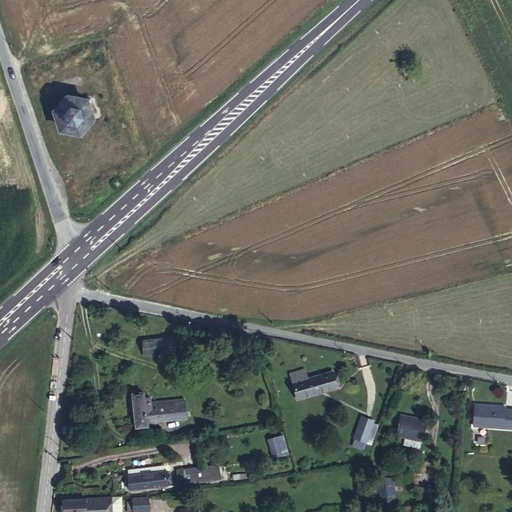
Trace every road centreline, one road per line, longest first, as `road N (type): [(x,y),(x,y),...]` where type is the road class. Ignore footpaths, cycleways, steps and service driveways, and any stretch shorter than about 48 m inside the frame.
road 1 (unclassified): [(69,290),(511,377)]
road 2 (primary): [(74,257),(357,0)]
road 3 (tertiary): [(74,257),(0,41)]
road 4 (tertiary): [(43,511),(69,290)]
